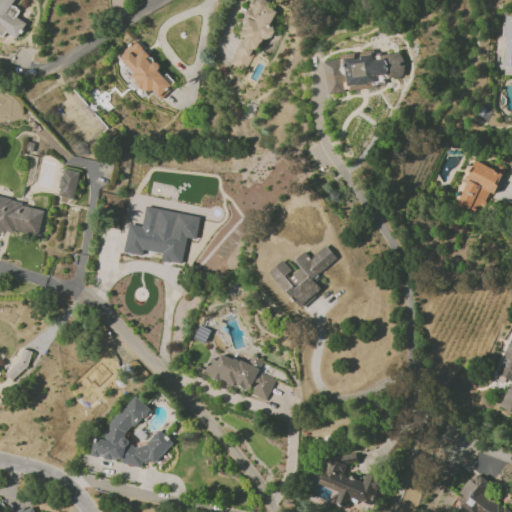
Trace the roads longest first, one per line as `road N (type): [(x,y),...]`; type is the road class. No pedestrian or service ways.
road 1 (residential): [(445,429),(413,357),(405,277)]
road 2 (residential): [(162,0),(62,62),(31,70)]
